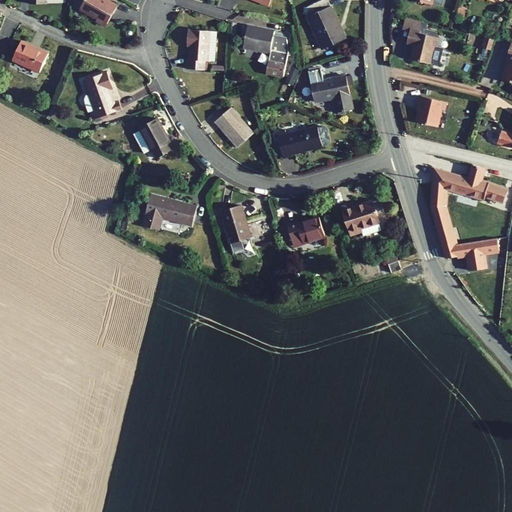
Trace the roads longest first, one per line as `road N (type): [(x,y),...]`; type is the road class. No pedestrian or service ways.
road 1 (residential): [(397,155),(284,185),(227,167),(201,143),(156,62),(152,12)]
road 2 (tertiary): [(397,155),(438,271),(511,362)]
road 3 (tertiary): [(376,0),(377,68),(397,155)]
